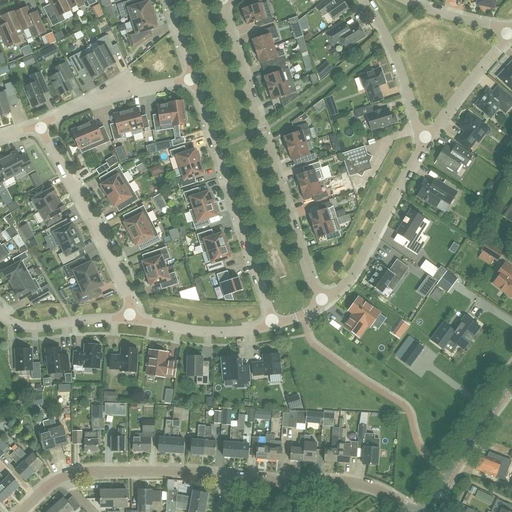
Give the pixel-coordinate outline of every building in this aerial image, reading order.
[(71,10),(65,0),(49,0),(51,5),(44,8),(53,26),(65,20),(62,15),(71,10)] [(65,0),(71,10),(72,10),(71,9),(83,2),(86,8),(96,2),(95,0),(65,0)] [(333,20),(349,9),(342,0),(334,0),(333,1),(332,0),(324,0),(316,7),(323,16),(327,12),(333,20)] [(132,21),(155,13),(153,7),(151,7),(149,1),(132,7),(130,1),(118,5),(121,17),(128,15),(130,15),(132,21)] [(248,7),(242,9),(242,10),(242,11),(241,11),(242,17),(243,19),(243,18),(245,23),(247,23),(247,24),(246,24),(247,25),(258,21),(259,27),(274,22),(272,16),(265,18),(260,3),(254,5),(254,4),(247,6),(248,7)] [(14,11),(22,30),(28,27),(33,38),(45,32),(36,12),(30,15),(26,7),(15,13),(14,11)] [(22,30),(14,11),(2,17),(5,24),(0,26),(0,29),(8,47),(20,42),(15,31),(21,29),(22,30)] [(155,13),(132,21),(134,26),(133,28),(126,31),(132,48),(138,46),(147,39),(144,32),(157,27),(155,21),(157,21),(155,13)] [(299,23),(297,16),(288,19),(290,26),(299,23)] [(346,48),(365,36),(357,22),(348,28),(344,22),(327,33),(334,44),(340,40),(346,48)] [(80,26),(74,30),(78,36),(84,32),(80,26)] [(254,44),(254,45),(253,46),(253,51),(254,53),(254,54),(274,47),(272,39),(279,37),(275,26),(261,31),(263,36),(252,40),(252,41),(252,40),(254,44)] [(92,51),(104,71),(103,70),(107,67),(107,68),(109,68),(113,66),(113,64),(115,63),(107,49),(113,46),(107,35),(96,41),(99,47),(92,51)] [(305,44),(303,37),(296,39),(298,46),(305,44)] [(54,46),(40,53),(43,59),(57,52),(54,46)] [(274,47),(254,54),(257,58),(258,58),(258,59),(260,63),(259,63),(270,60),(273,68),(285,64),(287,63),(283,50),(276,52),(274,47)] [(104,71),(92,51),(93,53),(87,56),(83,50),(69,58),(75,69),(84,64),(91,78),(93,77),(95,78),(99,76),(100,74),(104,71)] [(26,62),(35,60),(34,53),(25,55),(26,62)] [(499,76),(498,77),(511,90),(511,89),(511,61),(503,71),(501,71),(499,74),(499,76)] [(57,74),(50,78),(59,96),(72,89),(67,80),(72,77),(65,63),(54,69),(57,74)] [(287,69),(285,64),(273,68),(275,73),(264,77),(265,77),(266,81),(266,82),(265,83),(265,88),(266,90),(286,84),(286,83),(292,80),(289,69),(287,69)] [(321,65),(316,71),(319,81),(330,73),(321,65)] [(367,73),(359,76),(365,90),(366,90),(371,103),(382,99),(378,86),(385,83),(380,69),(373,71),(372,70),(370,69),(369,69),(367,70),(367,72),(367,73)] [(24,88),(32,107),(35,106),(36,108),(43,105),(42,103),(46,101),(41,90),(48,87),(41,72),(30,76),(34,84),(24,88)] [(292,80),(286,83),(286,84),(266,90),(269,95),(270,95),(272,99),(271,100),(282,97),(285,106),(298,97),(295,87),(293,80),(292,80)] [(0,93),(0,115),(2,115),(4,116),(8,115),(9,113),(10,113),(5,97),(15,94),(11,82),(4,85),(6,90),(3,91),(3,92),(0,93)] [(475,105),(485,113),(492,118),(499,109),(505,114),(511,106),(511,98),(498,87),(493,93),(488,89),(482,96),(480,96),(477,100),(478,102),(475,105)] [(170,104),(173,125),(174,132),(179,132),(178,124),(185,123),(185,121),(187,120),(186,113),(184,113),(182,101),(169,103),(170,104)] [(153,118),(155,131),(162,130),(173,129),(173,125),(170,104),(158,106),(159,117),(153,118)] [(391,116),(388,108),(381,110),(373,112),(371,105),(354,110),(356,118),(367,115),(371,130),(393,124),(395,122),(396,121),(396,118),(395,116),(393,116),(391,116)] [(132,135),(151,131),(147,118),(141,119),(138,108),(126,111),(131,131),(132,135)] [(131,131),(126,111),(114,115),(117,126),(111,127),(114,140),(126,137),(125,133),(131,131)] [(488,128),(469,114),(466,118),(464,118),(462,122),(462,124),(459,127),(465,131),(458,141),(468,149),(476,139),(478,141),(488,128)] [(93,149),(110,141),(105,129),(99,131),(95,121),(83,126),(93,149)] [(285,149),(306,143),(304,136),(310,134),(307,123),(293,128),(294,133),(283,137),(284,137),(286,141),(285,141),(286,142),(284,143),(285,148),(285,149)] [(72,130),(82,153),(93,149),(83,126),(72,130)] [(173,147),(185,143),(183,137),(171,141),(173,147)] [(503,145),(511,150),(511,148),(511,139),(509,137),(503,145)] [(309,154),(306,143),(285,149),(286,150),(288,155),(290,155),(290,156),(291,160),(302,157),(304,163),(316,159),(314,153),(309,154)] [(452,151),(445,146),(437,160),(455,172),(461,163),(465,166),(472,155),(456,145),(452,151)] [(357,175),(363,177),(364,172),(372,169),(369,161),(372,157),(367,154),(364,146),(342,153),(350,176),(357,175)] [(180,168),(199,161),(199,159),(200,159),(198,151),(196,152),(195,149),(184,153),(182,147),(169,151),(171,157),(176,155),(180,168)] [(5,158),(14,176),(26,170),(28,173),(35,170),(28,156),(23,159),(20,158),(17,150),(11,153),(12,155),(5,158)] [(0,183),(14,176),(5,158),(0,160),(0,191),(1,191),(0,188),(0,183)] [(149,167),(153,174),(164,168),(160,161),(149,167)] [(199,161),(180,168),(182,175),(175,177),(179,188),(194,184),(192,178),(203,174),(202,171),(204,171),(202,163),(200,164),(199,161)] [(325,179),(321,168),(319,162),(305,166),(307,172),(296,176),(297,176),(298,180),(298,181),(297,182),(298,187),(298,188),(318,181),(318,182),(325,179)] [(107,163),(95,169),(99,175),(110,168),(107,163)] [(129,183),(131,182),(121,165),(107,173),(111,179),(100,185),(102,187),(100,188),(104,195),(106,194),(107,196),(129,183)] [(349,178),(347,172),(341,174),(343,181),(349,178)] [(424,180),(419,189),(421,190),(417,196),(436,208),(441,199),(450,204),(457,192),(435,179),(432,185),(424,180)] [(322,193),(318,182),(318,181),(298,188),(298,189),(301,194),(302,194),(303,194),(304,198),(303,199),(304,199),(315,196),(316,201),(328,197),(326,192),(322,193)] [(129,183),(107,196),(108,198),(107,199),(111,206),(112,205),(114,207),(124,201),(128,206),(138,200),(129,183)] [(29,194),(38,211),(58,199),(56,195),(57,194),(53,188),(46,192),(43,186),(29,194)] [(189,211),(213,203),(212,201),(214,200),(211,193),(210,193),(209,191),(197,195),(195,188),(183,192),(187,204),(191,203),(193,209),(189,210),(189,211)] [(159,205),(166,203),(162,193),(155,195),(159,205)] [(12,202),(9,196),(2,199),(3,201),(5,205),(12,202)] [(58,199),(38,211),(47,226),(61,219),(58,214),(65,210),(61,203),(60,204),(58,199)] [(310,226),(310,227),(338,218),(334,206),(331,207),(330,201),(318,205),(319,211),(308,214),(309,215),(311,219),(310,219),(311,220),(310,220),(310,226)] [(12,203),(6,206),(10,213),(16,210),(12,203)] [(213,203),(189,211),(195,229),(207,225),(205,219),(217,216),(216,213),(218,212),(215,205),(214,206),(213,203)] [(152,223),(154,222),(146,205),(132,211),(135,217),(124,223),(125,225),(124,226),(127,233),(129,232),(130,234),(152,223)] [(410,210),(395,232),(410,241),(405,249),(416,256),(421,248),(412,242),(418,232),(421,234),(428,221),(410,210)] [(13,225),(16,223),(10,213),(4,218),(10,227),(13,225)] [(486,217),(478,213),(473,220),(482,224),(486,217)] [(341,236),(339,231),(342,231),(338,218),(310,227),(311,228),(314,233),(315,232),(315,233),(317,237),(316,237),(316,238),(327,235),(329,240),(341,236)] [(28,237),(34,235),(29,223),(23,225),(28,237)] [(57,247),(80,234),(77,227),(75,228),(72,223),(58,230),(55,225),(45,230),(48,236),(50,235),(57,247)] [(152,223),(130,234),(131,236),(129,237),(133,244),(134,243),(136,246),(146,240),(149,246),(161,240),(152,223)] [(10,227),(5,230),(11,239),(18,234),(13,225),(10,227)] [(168,231),(172,240),(180,237),(177,228),(168,231)] [(203,253),(227,245),(226,243),(227,242),(225,235),(223,235),(222,233),(211,237),(209,231),(197,235),(203,253)] [(80,234),(60,245),(64,252),(58,255),(63,265),(75,258),(72,253),(85,247),(82,242),(84,241),(80,234)] [(504,252),(489,240),(483,248),(498,260),(504,252)] [(4,244),(0,246),(0,260),(10,253),(4,244)] [(21,254),(25,252),(25,251),(28,248),(25,244),(19,247),(19,251),(21,254)] [(227,245),(203,253),(208,252),(211,264),(207,265),(209,271),(221,267),(219,261),(231,258),(230,255),(231,254),(229,247),(227,247),(227,245)] [(146,274),(166,268),(163,261),(170,258),(166,247),(152,252),(154,258),(142,262),(143,264),(141,265),(144,272),(146,272),(146,274)] [(3,271),(9,281),(28,270),(22,261),(28,257),(25,252),(21,254),(15,258),(18,263),(3,271)] [(381,265),(368,284),(381,293),(394,275),(400,280),(409,268),(397,259),(392,265),(393,266),(390,271),(381,265)] [(75,275),(78,282),(97,274),(95,269),(97,268),(94,262),(92,263),(91,262),(78,268),(75,261),(62,267),(67,278),(75,275)] [(433,278),(439,270),(426,261),(420,269),(433,278)] [(511,268),(505,263),(496,274),(499,276),(493,283),(511,297),(511,296),(511,277),(509,275),(511,272),(511,268)] [(35,270),(39,277),(43,274),(39,267),(35,270)] [(166,268),(146,274),(147,276),(145,277),(148,284),(150,284),(151,286),(162,282),(164,288),(179,284),(175,272),(168,274),(166,268)] [(14,290),(35,279),(35,278),(33,279),(28,270),(9,281),(10,280),(13,284),(11,285),(14,290)] [(216,274),(225,300),(234,300),(232,294),(243,290),(239,277),(230,280),(227,271),(216,274)] [(447,273),(439,283),(450,290),(457,281),(447,273)] [(97,274),(78,282),(82,289),(74,293),(79,304),(92,298),(89,292),(102,286),(102,284),(104,283),(101,277),(99,278),(97,274)] [(437,281),(429,275),(422,284),(431,290),(437,281)] [(35,279),(14,290),(19,300),(41,288),(35,279)] [(199,279),(194,280),(198,293),(203,291),(199,279)] [(36,293),(39,300),(54,292),(51,285),(36,293)] [(195,287),(190,288),(193,299),(199,300),(195,287)] [(379,313),(358,297),(349,310),(353,313),(344,326),(358,336),(367,324),(370,326),(379,313)] [(454,331),(444,323),(431,340),(442,348),(449,339),(463,349),(480,327),(466,316),(454,331)] [(409,325),(404,321),(400,326),(405,330),(409,325)] [(426,350),(416,342),(401,361),(411,369),(426,350)] [(84,367),(99,368),(99,359),(100,359),(102,357),(102,354),(101,353),(100,353),(100,346),(85,345),(85,353),(74,352),(73,365),(84,365),(84,367)] [(48,365),(49,373),(63,372),(63,370),(69,369),(67,355),(61,355),(60,348),(46,350),(47,355),(45,356),(46,365),(48,365)] [(110,355),(110,368),(120,369),(120,371),(136,372),(137,349),(122,348),(121,356),(110,355)] [(15,350),(16,371),(32,370),(32,379),(41,378),(40,363),(32,363),(31,349),(24,349),(21,349),(19,349),(17,350),(15,350)] [(148,366),(147,374),(164,377),(164,375),(174,376),(176,362),(166,361),(167,353),(150,350),(149,358),(146,358),(145,366),(148,366)] [(252,364),(253,376),(265,374),(265,376),(281,374),(278,353),(263,355),(264,362),(252,364)] [(196,385),(208,385),(209,370),(202,369),(202,356),(188,356),(187,376),(197,376),(196,385)] [(232,389),(250,387),(248,366),(241,367),(240,359),(236,360),(236,357),(228,357),(228,356),(229,356),(221,357),(222,357),(222,366),(222,365),(221,365),(222,373),(222,372),(223,372),(224,380),(231,379),(232,389)] [(60,389),(60,400),(70,400),(69,389),(60,389)] [(44,405),(41,395),(28,399),(31,408),(44,405)] [(298,396),(292,398),(295,407),(301,405),(298,396)] [(45,398),(44,412),(62,413),(62,398),(45,398)] [(101,418),(103,418),(103,406),(103,403),(97,403),(97,406),(95,406),(95,417),(93,417),(93,432),(85,432),(85,451),(98,451),(98,445),(101,445),(101,418)] [(126,413),(127,403),(106,403),(105,413),(126,413)] [(231,425),(232,408),(223,408),(222,424),(231,425)] [(289,411),(289,427),(297,428),(297,411),(289,411)] [(305,424),(323,425),(324,413),(306,411),(305,424)] [(335,413),(324,413),(323,425),(333,426),(335,413)] [(341,415),(340,428),(339,436),(337,461),(349,462),(349,456),(357,457),(358,442),(350,442),(350,443),(346,443),(347,429),(344,428),(345,415),(341,415)] [(49,419),(56,447),(68,444),(63,426),(57,427),(54,416),(48,418),(49,419)] [(248,458),(249,443),(244,443),(245,429),(244,429),(245,418),(239,417),(238,427),(236,457),(248,458)] [(56,447),(49,419),(43,421),(46,430),(40,432),(45,450),(56,447)] [(143,420),(143,437),(134,437),(134,451),(151,451),(151,437),(155,437),(155,433),(155,420),(143,420)] [(159,451),(171,452),(173,426),(173,420),(167,420),(166,425),(165,437),(160,437),(159,451)] [(180,421),(177,420),(173,420),(173,426),(171,452),(183,453),(184,438),(179,438),(180,421)] [(379,447),(379,439),(374,438),(374,434),(366,434),(367,425),(358,424),(357,438),(365,439),(364,464),(378,465),(379,447)] [(204,454),(206,425),(199,425),(198,439),(192,439),(191,453),(204,454)] [(206,425),(204,454),(216,455),(217,441),(211,440),(212,427),(206,426),(206,425)] [(224,456),(236,457),(238,427),(231,427),(230,442),(225,441),(224,456)] [(126,451),(126,436),(125,436),(126,428),(119,428),(119,437),(112,437),(112,450),(126,451)] [(72,430),(73,444),(82,444),(82,430),(72,430)] [(267,439),(259,439),(259,437),(254,436),(253,448),(257,449),(257,458),(269,459),(271,434),(267,434),(267,439)] [(271,434),(269,459),(281,460),(282,448),(282,447),(282,441),(275,441),(275,434),(271,434)] [(303,460),(305,435),(300,435),(299,447),(291,446),(290,459),(303,460)] [(305,435),(303,460),(315,461),(316,448),(315,448),(316,442),(309,442),(309,435),(305,435)] [(333,436),(332,448),(325,448),(324,461),(337,461),(339,436),(333,436)] [(34,471),(43,463),(33,452),(29,456),(20,447),(15,451),(34,471)] [(26,480),(34,471),(15,451),(15,452),(11,456),(20,465),(16,470),(26,480)] [(500,479),(503,471),(494,467),(496,462),(481,455),(476,470),(500,479)] [(1,484),(11,494),(19,486),(10,475),(6,479),(0,473),(0,482),(1,484)] [(96,484),(107,482),(106,474),(95,476),(96,484)] [(11,494),(1,484),(0,484),(0,500),(2,502),(11,494)] [(146,511),(146,505),(152,504),(152,501),(160,500),(160,491),(152,491),(152,489),(139,490),(139,511),(146,511)] [(168,489),(167,499),(206,506),(208,493),(193,490),(193,492),(191,492),(190,496),(178,494),(178,490),(168,489)] [(115,506),(114,490),(101,490),(101,507),(115,506)] [(114,490),(115,506),(128,506),(128,490),(114,490)] [(488,495),(485,502),(491,504),(494,498),(488,495)] [(69,511),(73,509),(63,498),(54,507),(58,511),(69,511)] [(509,511),(505,510),(508,504),(497,498),(491,511),(493,511),(509,511)] [(167,499),(167,511),(168,511),(175,511),(177,509),(177,508),(188,510),(187,511),(204,511),(206,506),(167,499)]
